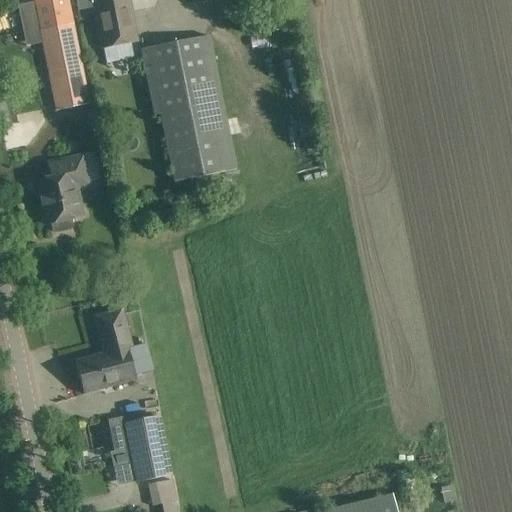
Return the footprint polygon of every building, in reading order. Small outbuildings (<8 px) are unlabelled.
[(66,0),(33,0),(35,8),(52,4),(54,14),(70,11),(70,10),(69,10),(66,0)] [(74,0),(77,11),(95,7),(104,49),(138,42),(128,0),(74,0)] [(35,8),(34,9),(37,24),(38,31),(40,30),(40,32),(51,87),(68,83),(73,107),(90,104),(73,25),(70,11),(54,14),(52,4),(35,8)] [(227,5),(213,7),(215,21),(229,18),(227,5)] [(26,26),(21,27),(23,36),(31,34),(30,33),(31,33),(33,32),(31,25),(26,26)] [(208,37),(141,51),(154,117),(159,117),(173,184),(230,172),(235,171),(208,37)] [(44,197),(39,198),(45,226),(51,225),(51,226),(53,232),(54,233),(56,234),(70,231),(72,227),(70,220),(76,219),(76,218),(82,217),(73,176),(87,173),(83,156),(48,164),(51,180),(40,182),(41,182),(44,197)] [(127,295),(115,298),(117,308),(130,304),(127,295)] [(93,318),(103,355),(75,362),(84,396),(135,382),(134,377),(150,373),(143,345),(132,348),(122,310),(93,318)] [(144,420),(122,424),(134,484),(156,480),(171,477),(158,417),(144,420)] [(157,484),(147,486),(152,508),(162,505),(176,503),(171,481),(157,484)] [(177,511),(176,503),(162,505),(162,511),(177,511)]
